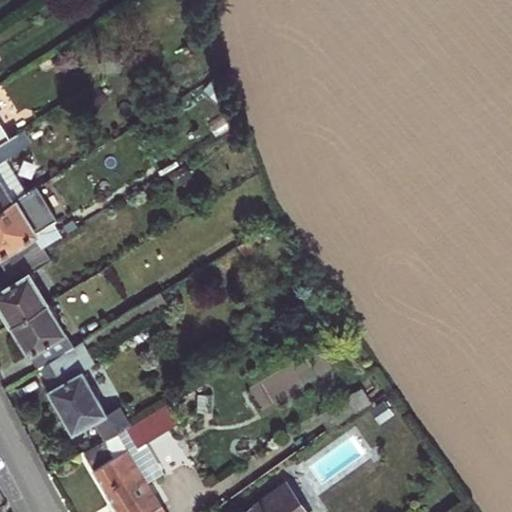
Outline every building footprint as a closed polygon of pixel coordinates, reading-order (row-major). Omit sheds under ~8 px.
[(0,144),(9,139),(5,133),(0,124),(0,144)] [(18,133),(20,132),(16,127),(5,133),(9,139),(18,133)] [(0,208),(15,200),(0,175),(0,162),(7,158),(26,147),(18,133),(9,139),(0,144),(0,208)] [(171,141),(177,150),(188,143),(182,134),(171,141)] [(0,175),(15,200),(28,192),(7,158),(0,162),(0,175)] [(175,173),(181,184),(192,176),(186,166),(175,173)] [(0,208),(0,260),(5,270),(44,246),(15,200),(0,208)] [(239,245),(245,255),(255,249),(249,239),(239,245)] [(0,290),(0,306),(11,325),(47,303),(29,274),(52,260),(44,246),(5,270),(13,283),(0,290)] [(47,390),(72,433),(94,420),(105,440),(110,437),(129,425),(118,406),(106,413),(75,361),(167,304),(160,293),(73,346),(37,368),(48,389),(47,390)] [(11,325),(37,368),(73,346),(47,303),(11,325)] [(310,357),(309,377),(325,377),(326,357),(310,357)] [(363,390),(320,418),(328,431),(332,428),(351,416),(371,403),(363,390)] [(126,430),(137,448),(180,423),(169,405),(126,430)] [(332,428),(337,437),(356,424),(351,416),(332,428)] [(110,437),(105,440),(84,453),(118,511),(162,511),(126,450),(114,458),(107,446),(113,443),(110,437)] [(306,511),(286,483),(245,511),(306,511)]
